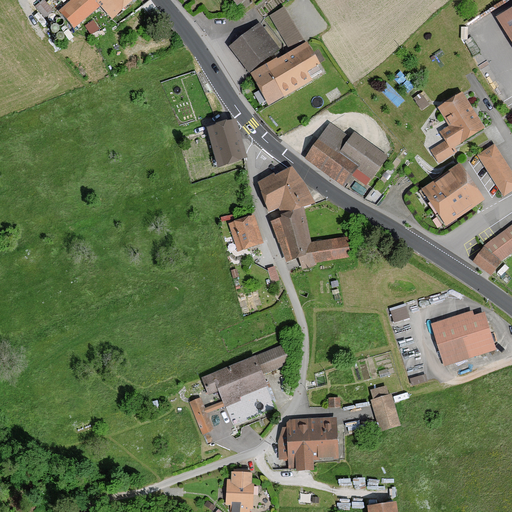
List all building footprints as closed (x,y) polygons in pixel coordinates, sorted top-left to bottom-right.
[(47,16),(55,8),(47,0),(41,0),(36,4),(47,16)] [(73,0),(75,2),(60,15),(74,32),(99,10),(112,25),(140,0),(73,0)] [(229,0),(237,10),(250,0),(229,0)] [(303,44),(283,12),(270,20),(290,53),(303,44)] [(511,12),(497,22),(511,45),(511,12)] [(257,27),(229,52),(251,75),(279,50),(257,27)] [(321,70),(308,47),(277,64),(276,63),(251,77),(270,110),(314,86),(309,77),(321,70)] [(485,133),(463,96),(437,112),(448,130),(439,135),(444,144),(430,152),(438,166),(456,156),(454,151),(485,133)] [(427,107),(419,97),(413,101),(420,112),(427,107)] [(351,138),(331,123),(305,157),(344,186),(352,175),(366,185),(388,156),(355,132),(351,138)] [(238,124),(206,134),(217,169),(249,160),(238,124)] [(511,193),(511,175),(494,148),(477,159),(503,199),(511,193)] [(486,202),(461,166),(422,193),(447,229),(486,202)] [(347,239),(311,245),(303,210),(312,206),(291,169),(275,179),(273,176),(257,185),(268,215),(279,212),(282,220),(271,224),(286,265),(299,261),(300,272),(316,269),(315,265),(351,259),(347,239)] [(263,246),(254,218),(228,226),(237,255),(263,246)] [(502,265),(500,264),(511,254),(511,226),(481,250),(483,252),(473,265),(492,279),(502,265)] [(268,266),(272,278),(278,277),(274,264),(268,266)] [(392,305),(395,320),(411,317),(408,302),(392,305)] [(474,318),(472,313),(431,326),(444,369),(497,353),(485,315),(474,318)] [(283,349),(202,380),(209,399),(218,395),(222,404),(205,411),(201,401),(189,406),(202,438),(214,433),(207,416),(225,409),(233,429),(275,412),(266,391),(268,390),(263,377),(290,366),(283,349)] [(388,397),(386,388),(370,392),(373,402),(370,402),(379,434),(400,428),(391,396),(388,397)] [(341,406),(340,397),(328,398),(329,407),(341,406)] [(289,422),(286,426),(286,442),(278,443),(278,462),(287,462),(287,472),(313,472),(313,462),(337,461),(336,421),(289,422)] [(251,486),(252,475),(231,474),(230,482),(226,482),(225,508),(230,508),(229,511),(248,511),(249,510),(252,510),(254,486),(251,486)]
